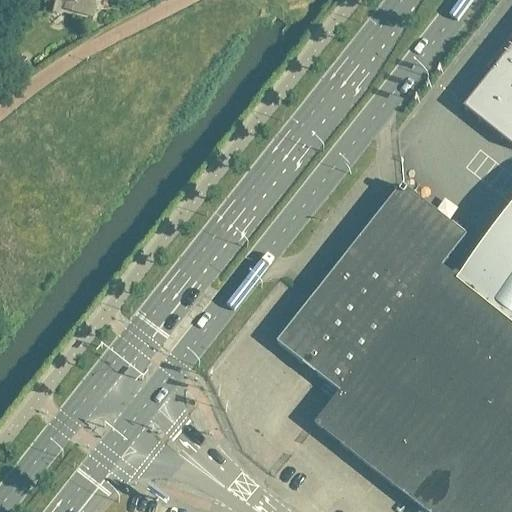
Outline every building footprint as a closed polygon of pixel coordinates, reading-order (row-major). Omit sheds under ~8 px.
[(93,16),(97,0),(43,0),(43,2),(93,16)] [(511,49),(464,110),(511,148),(511,49)] [(29,67),(21,59),(11,68),(18,76),(29,67)] [(485,208),(499,194),(486,181),(473,195),(485,208)] [(341,396),(442,270),(467,238),(403,188),(310,305),(278,346),(341,396)] [(441,398),(503,318),(442,270),(341,396),(316,427),(379,477),(441,398)] [(504,447),(511,436),(511,325),(503,318),(441,398),(504,447)] [(422,511),(452,511),(504,447),(441,398),(379,477),(422,511)] [(511,511),(511,453),(504,447),(452,511),(511,511)]
